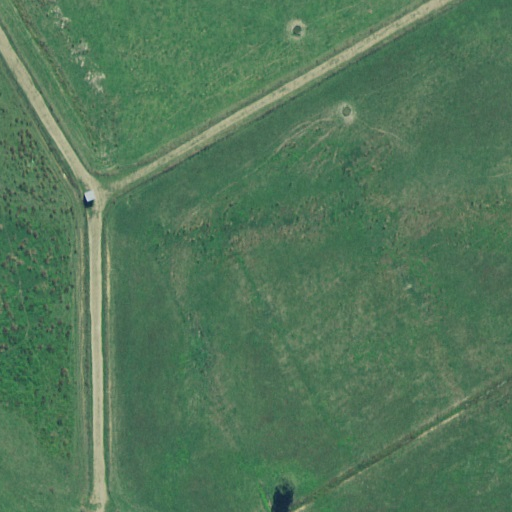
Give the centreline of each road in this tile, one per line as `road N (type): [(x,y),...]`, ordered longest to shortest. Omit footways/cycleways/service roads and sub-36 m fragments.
road 1 (track): [(103,511),(96,198),(0,32)]
road 2 (track): [(439,0),(96,198)]
